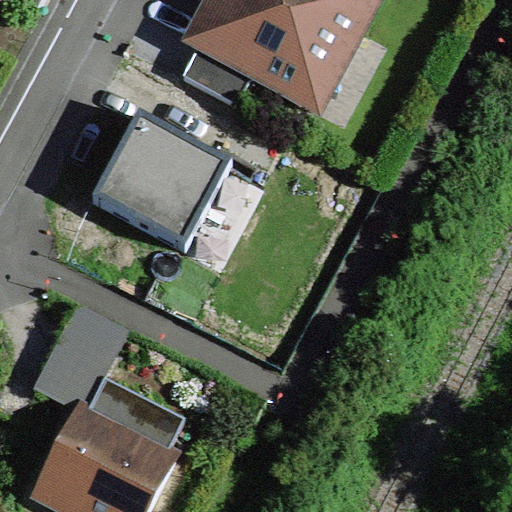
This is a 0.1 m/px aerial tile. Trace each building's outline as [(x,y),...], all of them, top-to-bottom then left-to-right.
[(312,63),(337,76),(361,32),(377,0),(217,0),(224,3),(183,79),(236,107),(253,77),(293,99),(312,63)] [(312,63),(293,99),(344,126),(387,46),(361,32),(337,76),(312,63)] [(117,155),(93,201),(185,250),(229,167),(138,117),(117,155)] [(76,306),(65,329),(115,355),(127,332),(76,306)] [(34,388),(77,410),(86,415),(104,380),(102,379),(115,355),(65,329),(34,388)] [(75,511),(147,511),(174,461),(165,456),(183,421),(104,380),(86,415),(77,410),(64,436),(35,491),(75,511)]
